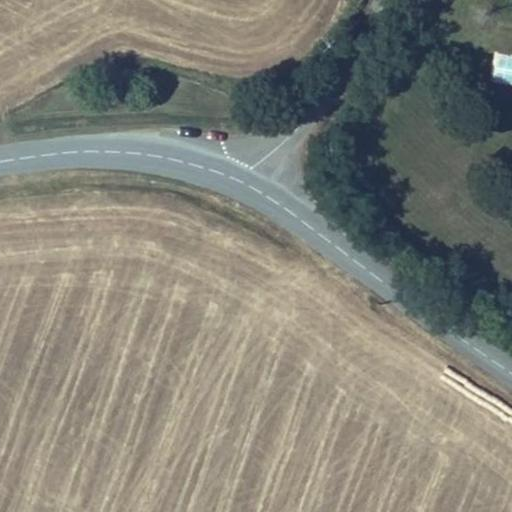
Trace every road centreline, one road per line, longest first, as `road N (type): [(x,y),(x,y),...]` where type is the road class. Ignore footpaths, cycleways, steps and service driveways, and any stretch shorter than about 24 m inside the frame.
road 1 (tertiary): [(242,181),(511,372)]
road 2 (tertiary): [(0,161),(156,154),(242,181)]
road 3 (residential): [(384,0),(330,92),(242,181)]
